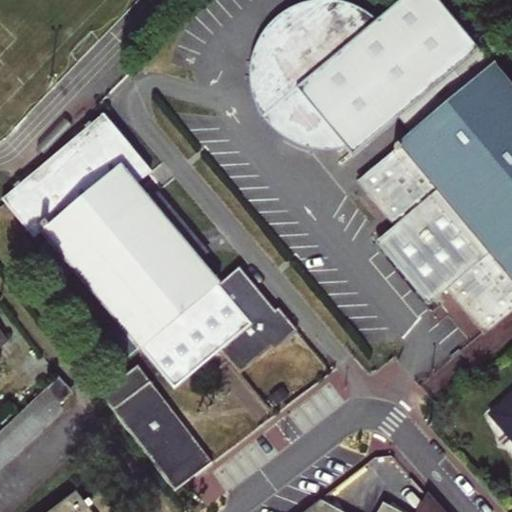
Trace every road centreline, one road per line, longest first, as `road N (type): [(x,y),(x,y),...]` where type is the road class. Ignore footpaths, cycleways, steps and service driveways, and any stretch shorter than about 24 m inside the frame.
road 1 (residential): [(373,400),(231,511)]
road 2 (residential): [(470,511),(373,400)]
